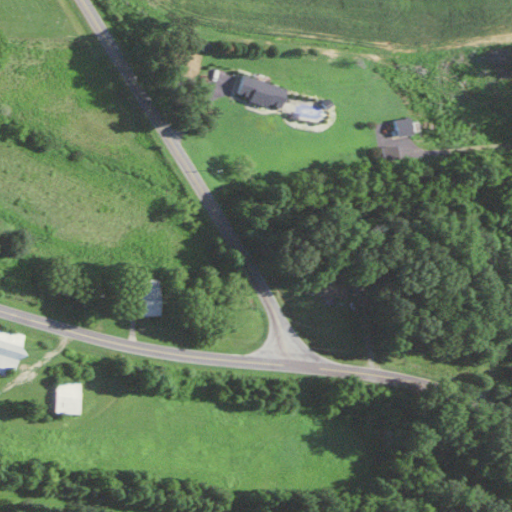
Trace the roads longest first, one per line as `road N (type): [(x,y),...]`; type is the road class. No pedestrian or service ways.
road 1 (tertiary): [(511,415),(370,374),(135,349),(0,304)]
road 2 (residential): [(178,156),(80,0)]
road 3 (residential): [(290,365),(268,301),(226,231)]
